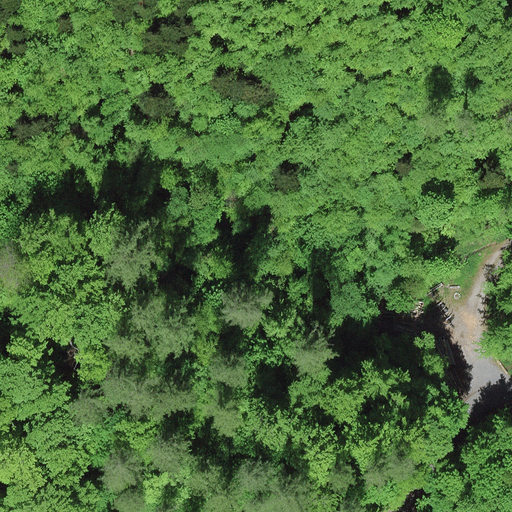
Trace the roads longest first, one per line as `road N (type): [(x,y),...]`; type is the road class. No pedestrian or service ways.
road 1 (unclassified): [(511,400),(494,398),(467,420),(447,471),(396,511)]
road 2 (track): [(494,398),(477,324),(503,244),(511,240)]
